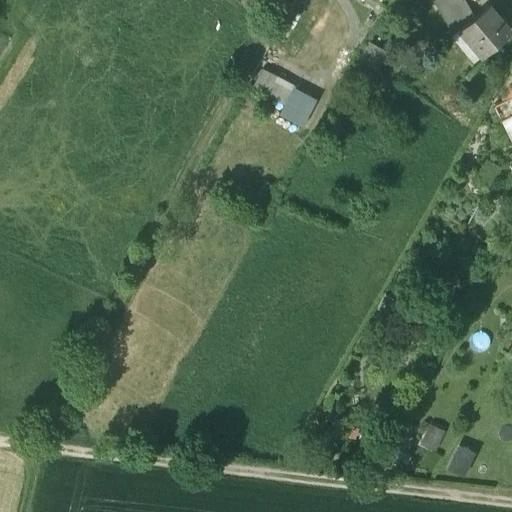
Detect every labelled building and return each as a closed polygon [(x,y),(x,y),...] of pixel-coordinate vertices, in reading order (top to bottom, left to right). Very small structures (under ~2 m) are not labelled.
[(464,0),(432,0),(452,35),(460,29),(459,28),(474,15),(464,0)] [(509,30),(488,3),(474,15),(459,28),(460,29),(481,54),(509,30)] [(481,54),(460,29),(452,35),(451,36),(473,61),(481,54)] [(384,54),(368,45),(357,65),(373,74),(384,54)] [(485,57),(464,75),(473,86),(494,68),(485,57)] [(284,101),(279,114),(304,125),(318,94),(261,68),(252,87),(284,101)] [(511,94),(493,104),(501,119),(511,113),(511,94)] [(498,169),(486,161),(474,181),(485,188),(498,169)] [(428,423),(421,442),(435,448),(442,429),(428,423)] [(466,475),(476,450),(457,442),(447,467),(466,475)]
